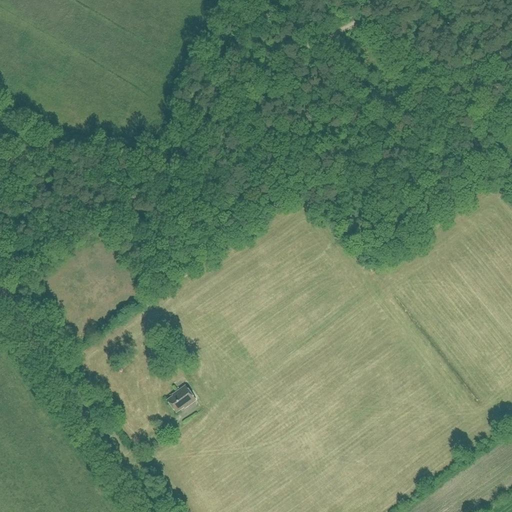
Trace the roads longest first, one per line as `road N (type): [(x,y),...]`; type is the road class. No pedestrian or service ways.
road 1 (track): [(3,296),(184,149),(247,112),(308,46),(389,0)]
road 2 (tertiary): [(152,511),(0,292)]
